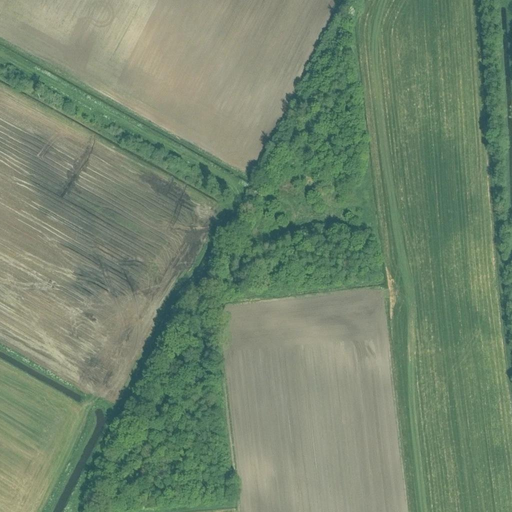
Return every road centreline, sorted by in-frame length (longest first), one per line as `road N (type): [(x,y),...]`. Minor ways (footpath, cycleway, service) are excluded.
road 1 (track): [(241,191),(205,267),(170,312),(77,497),(77,511)]
road 2 (track): [(0,60),(260,201)]
